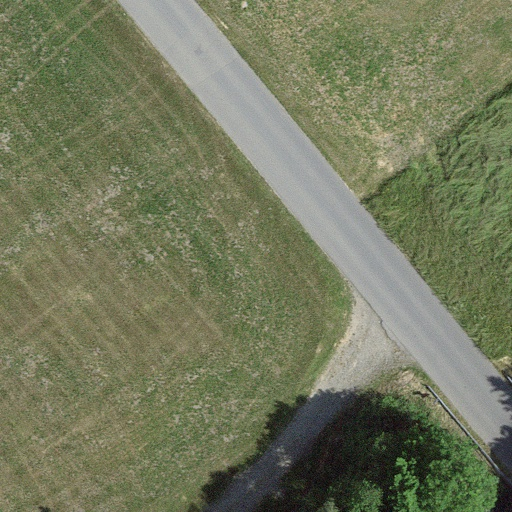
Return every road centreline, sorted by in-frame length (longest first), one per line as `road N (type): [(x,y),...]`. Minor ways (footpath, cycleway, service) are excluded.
road 1 (unclassified): [(511,432),(160,0)]
road 2 (track): [(228,511),(403,299)]
